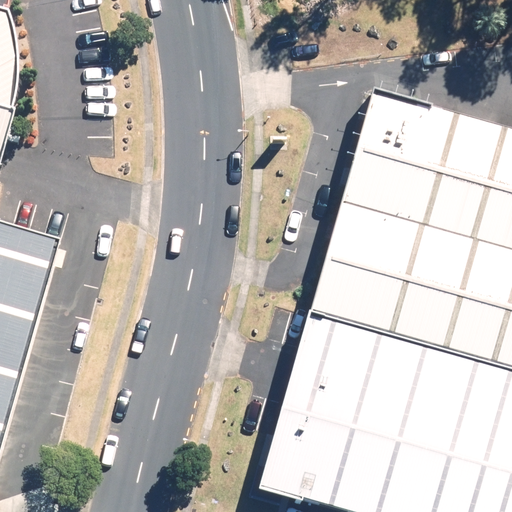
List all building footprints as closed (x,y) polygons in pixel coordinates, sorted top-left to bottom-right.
[(0,0),(0,176),(17,115),(21,66),(13,22),(2,0),(0,0)] [(511,132),(377,94),(346,203),(511,250),(511,132)] [(511,250),(346,203),(313,317),(511,373),(511,250)] [(62,279),(0,261),(0,371),(33,381),(62,279)] [(511,511),(511,373),(313,317),(264,489),(344,511),(511,511)]
